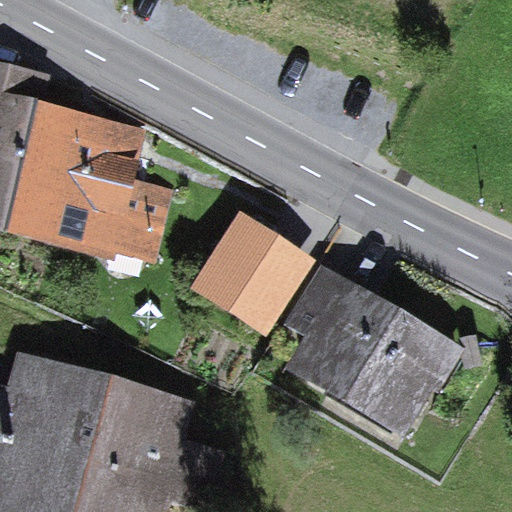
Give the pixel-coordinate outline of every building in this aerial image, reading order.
[(6,159),(20,109),(35,112),(43,83),(0,72),(0,220),(14,161),(6,159)] [(75,143),(133,157),(137,158),(134,156),(138,140),(35,112),(20,109),(6,159),(14,161),(0,220),(8,222),(55,233),(75,143)] [(150,161),(137,158),(133,157),(75,143),(55,233),(152,255),(165,195),(143,190),(150,161)] [(241,233),(207,286),(267,324),(301,271),(241,233)] [(317,341),(301,370),(400,426),(426,382),(442,391),(461,360),(406,327),(403,332),(319,280),(292,326),(317,341)] [(78,421),(83,423),(93,386),(28,369),(27,375),(42,379),(35,405),(0,396),(0,509),(10,511),(61,511),(74,465),(61,461),(73,420),(78,421)] [(94,386),(93,386),(83,423),(78,421),(73,420),(61,461),(74,465),(61,511),(151,511),(153,505),(163,508),(167,495),(205,509),(219,458),(169,444),(177,413),(93,390),(94,386)]
